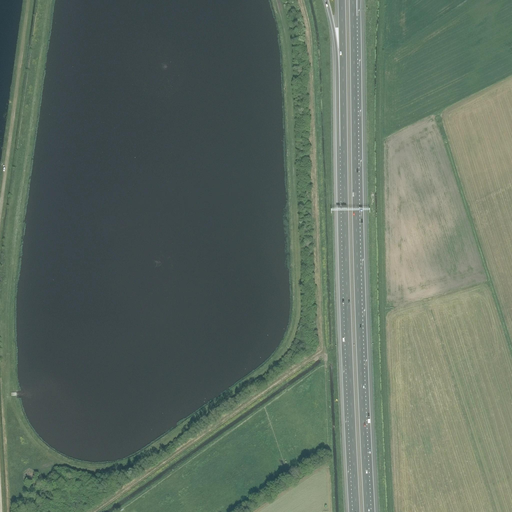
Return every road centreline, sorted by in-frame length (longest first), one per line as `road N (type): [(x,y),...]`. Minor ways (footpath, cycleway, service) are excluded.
road 1 (track): [(0,511),(0,216),(29,0)]
road 2 (motorway): [(367,511),(353,16)]
road 3 (motorway): [(343,146),(356,511)]
road 4 (motorway): [(326,0),(343,146)]
road 5 (motorway): [(340,0),(343,146)]
